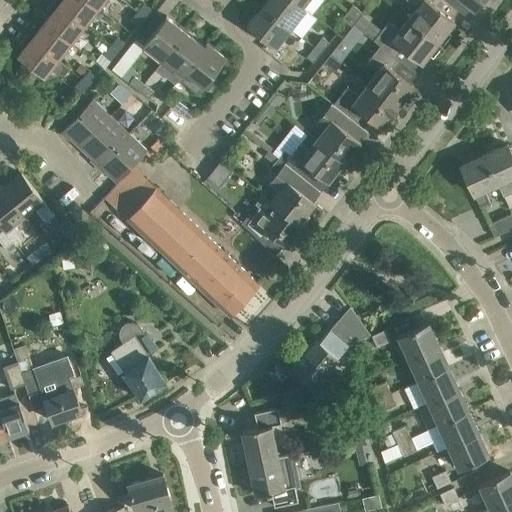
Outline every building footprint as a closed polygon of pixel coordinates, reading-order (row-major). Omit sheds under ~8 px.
[(45,21),(71,42),(85,25),(53,0),(46,8),(51,12),(45,21)] [(53,0),(85,25),(98,7),(89,0),(53,0)] [(262,5),(264,7),(291,28),(306,9),(294,0),(268,0),(269,0),(264,6),(263,5),(262,5)] [(294,0),(306,9),(307,7),(303,4),(306,0),(294,0)] [(408,17),(443,45),(452,33),(448,30),(455,21),(434,5),(438,0),(407,0),(416,7),(408,17)] [(447,0),(449,2),(450,0),(463,0),(474,9),(481,0),(447,0)] [(143,2),(137,10),(145,16),(151,8),(143,2)] [(352,4),(347,11),(357,19),(361,14),(363,12),(352,4)] [(264,7),(259,13),(257,11),(247,24),(276,47),(291,28),(264,7)] [(138,25),(145,16),(137,10),(130,19),(138,25)] [(353,23),(357,19),(347,11),(342,18),(351,25),(353,23)] [(361,14),(357,19),(353,23),(381,44),(395,55),(402,46),(423,62),(429,54),(433,57),(443,45),(408,17),(399,29),(388,20),(381,29),(361,14)] [(166,15),(147,41),(143,45),(162,60),(185,31),(185,30),(184,32),(178,28),(179,26),(166,15)] [(322,36),(331,24),(319,16),(310,28),(322,36)] [(34,25),(26,34),(58,59),(71,42),(45,21),(38,29),(34,25)] [(186,31),(185,31),(162,60),(182,75),(206,44),(208,42),(207,41),(204,45),(192,36),(190,37),(184,33),(186,31)] [(69,67),(58,59),(26,34),(20,42),(25,46),(18,55),(45,76),(51,67),(63,76),(69,67)] [(117,36),(110,45),(118,51),(125,42),(117,36)] [(322,37),(314,46),(321,52),(329,42),(322,37)] [(212,49),(206,44),(182,75),(185,71),(204,86),(227,57),(213,47),(212,49)] [(395,55),(381,44),(366,63),(377,71),(368,82),(398,106),(414,86),(394,70),(401,60),(395,55)] [(111,59),(118,51),(110,45),(104,53),(111,59)] [(321,52),(314,46),(307,56),(314,62),(321,52)] [(76,70),(83,76),(89,82),(96,75),(89,69),(88,69),(81,63),(76,70)] [(144,83),(135,75),(129,82),(138,90),(144,83)] [(81,92),(89,82),(83,76),(75,86),(81,92)] [(211,78),(204,86),(209,90),(216,81),(211,78)] [(348,86),(334,104),(349,116),(359,124),(360,124),(356,121),(363,112),(382,126),(392,114),(393,115),(398,108),(397,107),(398,106),(368,82),(358,94),(348,86)] [(154,91),(144,83),(138,90),(149,98),(154,91)] [(111,94),(121,104),(128,97),(118,87),(111,94)] [(168,92),(163,99),(173,107),(179,100),(168,92)] [(278,92),(270,102),(277,107),(284,97),(278,92)] [(81,147),(111,115),(93,98),(63,130),(81,147)] [(269,117),(277,107),(270,102),(263,112),(269,117)] [(349,116),(334,104),(332,102),(316,123),(324,129),(316,138),(345,160),(361,140),(342,125),(349,116)] [(111,115),(81,147),(99,164),(130,132),(111,115)] [(170,126),(160,117),(152,126),(162,135),(170,126)] [(130,132),(99,164),(117,181),(135,162),(145,152),(148,149),(130,132)] [(285,149),(278,157),(285,162),(302,176),(310,166),(328,181),(345,160),(316,138),(308,148),(300,142),(291,154),(285,149)] [(157,139),(148,149),(145,152),(150,157),(163,144),(157,139)] [(511,152),(508,143),(484,154),(497,183),(504,196),(511,192),(511,152)] [(269,150),(264,155),(274,163),(278,157),(269,150)] [(485,189),(497,183),(484,154),(461,165),(475,193),(481,206),(490,201),(485,189)] [(220,161),(211,172),(207,176),(218,185),(231,169),(220,161)] [(302,176),(285,162),(276,173),(269,182),(278,189),(271,199),(275,202),(300,221),(315,201),(295,185),(302,176)] [(3,187),(25,215),(35,207),(46,221),(55,214),(22,172),(3,187)] [(118,208),(231,315),(260,284),(142,172),(112,203),(118,208)] [(3,187),(0,189),(0,221),(15,240),(14,241),(16,244),(24,237),(14,224),(25,215),(3,187)] [(304,225),(300,221),(275,202),(268,212),(260,206),(247,223),(261,235),(266,228),(288,246),(304,225)] [(511,213),(507,215),(489,223),(495,236),(511,228),(511,213)] [(77,229),(68,218),(59,227),(67,237),(77,229)] [(15,240),(0,221),(0,240),(6,247),(14,241),(15,240)] [(87,241),(73,243),(76,262),(90,260),(87,241)] [(26,257),(32,265),(44,254),(38,247),(26,257)] [(64,268),(76,266),(74,253),(62,254),(64,268)] [(110,351),(142,398),(144,396),(147,397),(153,393),(153,390),(166,381),(148,354),(158,348),(147,332),(146,333),(139,323),(135,321),(129,320),(126,321),(124,323),(121,326),(119,331),(119,334),(120,338),(123,342),(110,351)] [(293,366),(314,384),(348,344),(362,338),(341,320),(322,343),(317,339),(293,366)] [(409,360),(440,346),(430,325),(431,324),(429,322),(399,336),(409,360)] [(391,340),(386,328),(372,335),(377,346),(391,340)] [(26,384),(22,370),(15,347),(12,340),(0,343),(0,354),(12,389),(26,384)] [(26,344),(15,347),(22,370),(26,384),(30,394),(42,390),(39,383),(52,378),(46,361),(33,366),(26,344)] [(449,367),(440,346),(409,360),(419,381),(449,367)] [(53,369),(56,377),(62,393),(45,399),(53,420),(82,410),(68,372),(68,373),(65,365),(53,369)] [(419,381),(429,402),(459,388),(449,367),(419,381)] [(371,402),(392,393),(386,380),(368,389),(371,402)] [(469,409),(459,388),(429,402),(438,423),(469,409)] [(0,413),(8,437),(29,429),(16,392),(0,397),(0,413)] [(402,414),(392,393),(371,402),(377,426),(402,414)] [(345,402),(349,422),(364,418),(361,407),(359,399),(345,402)] [(248,462),(278,455),(272,424),(282,422),(279,407),(255,412),(258,426),(254,427),(254,428),(242,430),(248,462)] [(469,409),(438,423),(448,444),(478,430),(469,409)] [(393,431),(398,442),(412,436),(406,424),(393,431)] [(478,430),(448,444),(459,468),(490,454),(488,451),(478,430)] [(393,433),(383,437),(387,446),(396,442),(393,433)] [(403,453),(417,447),(412,436),(398,442),(403,453)] [(368,437),(353,440),(359,464),(373,461),(368,437)] [(278,455),(248,462),(255,494),(268,491),(268,492),(272,491),(275,506),(299,501),(296,487),(301,486),(295,452),(278,456),(278,455)] [(446,469),(432,475),(437,487),(451,481),(446,469)] [(490,508),(511,498),(511,474),(511,473),(511,470),(480,485),(490,508)] [(164,473),(129,483),(137,511),(157,505),(158,511),(173,511),(170,501),(171,500),(164,473)] [(454,486),(429,498),(433,506),(443,501),(445,505),(459,498),(454,486)] [(511,511),(511,498),(490,508),(492,511),(511,511)] [(341,511),(339,502),(306,508),(306,511),(341,511)]
